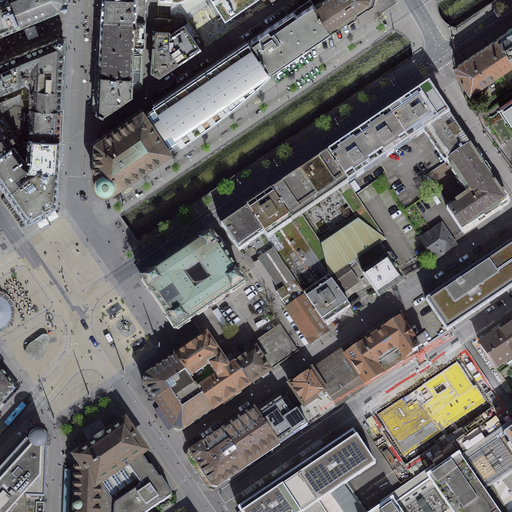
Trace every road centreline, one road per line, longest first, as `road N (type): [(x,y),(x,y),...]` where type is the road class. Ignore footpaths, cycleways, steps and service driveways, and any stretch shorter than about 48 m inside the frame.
road 1 (residential): [(502,226),(165,453)]
road 2 (unclassified): [(124,272),(438,59)]
road 3 (residential): [(202,505),(511,301)]
road 4 (residential): [(293,0),(146,94)]
road 5 (residential): [(511,176),(439,72),(438,59)]
road 6 (residential): [(92,346),(165,453)]
